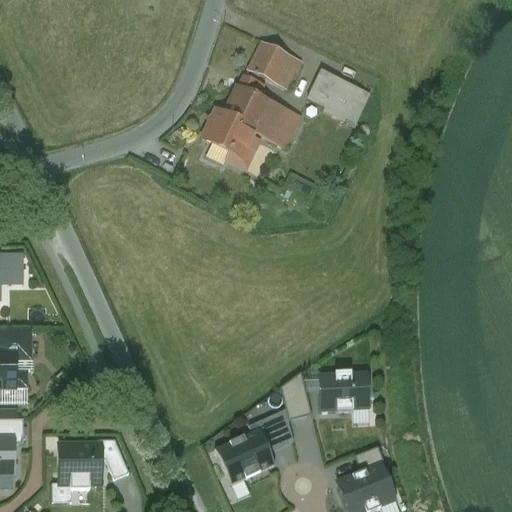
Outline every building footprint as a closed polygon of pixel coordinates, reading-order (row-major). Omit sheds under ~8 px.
[(290,60),(261,46),(247,74),(275,89),(290,60)] [(339,83),(320,74),(306,103),(324,112),(325,112),(339,83)] [(224,119),(252,136),(267,143),(281,113),(258,101),(264,89),(243,80),(224,119)] [(356,92),(339,83),(325,112),(324,112),(323,116),(340,124),(356,92)] [(296,120),(281,113),(267,143),(282,150),(296,120)] [(252,136),(224,119),(214,115),(211,121),(206,123),(208,127),(201,142),(229,156),(225,163),(244,172),(257,145),(249,141),(252,136)] [(350,132),(347,139),(335,133),(326,152),(357,167),(369,141),(350,132)] [(0,348),(1,348),(1,354),(13,353),(13,365),(31,365),(31,333),(0,333),(0,348)] [(1,354),(0,353),(0,392),(27,392),(27,376),(13,376),(13,365),(13,353),(1,354)] [(287,424),(311,418),(300,376),(279,391),(287,424)] [(350,378),(349,376),(333,377),(333,379),(321,379),(322,395),(318,396),(319,415),(335,414),(336,416),(351,415),(351,413),(367,412),(365,377),(350,378)] [(247,430),(250,436),(257,433),(267,455),(290,444),(291,446),(292,445),(284,413),(247,430)] [(0,423),(0,440),(13,440),(13,447),(22,447),(22,423),(0,423)] [(230,490),(247,482),(246,480),(273,468),(267,455),(257,433),(250,436),(213,453),(230,490)] [(0,480),(14,480),(13,447),(13,440),(0,440),(0,480)] [(97,444),(97,448),(98,448),(98,463),(104,463),(113,483),(128,477),(114,444),(97,444)] [(97,448),(58,449),(59,489),(69,488),(69,494),(89,494),(88,488),(99,488),(98,463),(98,448),(97,448)] [(353,460),(359,476),(380,467),(380,469),(384,467),(377,450),(353,460)] [(351,484),(337,490),(345,511),(378,511),(379,511),(379,510),(394,504),(380,469),(380,467),(359,476),(349,480),(351,484)]
